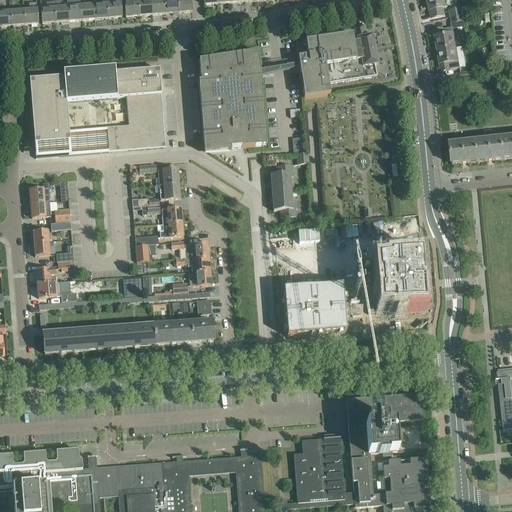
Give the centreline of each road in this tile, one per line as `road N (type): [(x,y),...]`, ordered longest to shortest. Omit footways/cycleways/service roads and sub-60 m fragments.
road 1 (residential): [(266,350),(255,205),(247,190),(186,155),(106,160)]
road 2 (residential): [(11,170),(17,66),(26,47),(200,29)]
road 3 (residential): [(269,378),(28,396)]
road 4 (residential): [(232,354),(26,371)]
road 5 (residential): [(429,188),(401,0)]
road 6 (residential): [(232,354),(224,243),(197,212),(199,182)]
road 7 (residential): [(269,378),(449,364)]
road 8 (residential): [(200,29),(363,0)]
road 9 (residential): [(449,347),(459,305),(455,254),(430,201)]
road 10 (residential): [(430,201),(449,347)]
road 11 (residential): [(26,371),(14,229)]
road 12 (residential): [(463,503),(449,364)]
road 13 (unknown): [(270,21),(285,153)]
